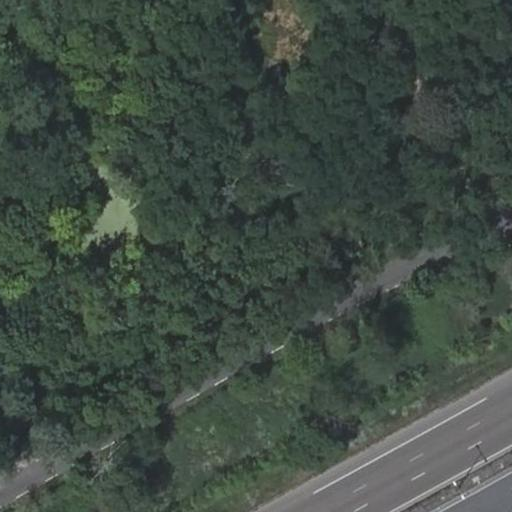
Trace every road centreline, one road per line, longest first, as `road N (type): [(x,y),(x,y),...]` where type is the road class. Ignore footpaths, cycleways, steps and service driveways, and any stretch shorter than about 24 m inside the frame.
road 1 (unclassified): [(503,0),(511,14),(511,215),(0,502)]
road 2 (motorway): [(511,413),(333,511)]
